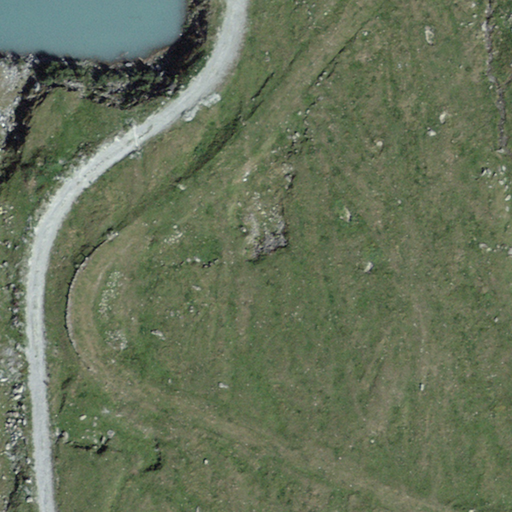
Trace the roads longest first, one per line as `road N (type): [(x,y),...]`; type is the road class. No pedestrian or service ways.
road 1 (track): [(373,0),(231,160),(107,253),(84,294),(80,326),(106,369),(453,511)]
road 2 (track): [(48,511),(33,311),(49,227),(67,193),(103,162),(188,108),(222,65),(239,0)]
